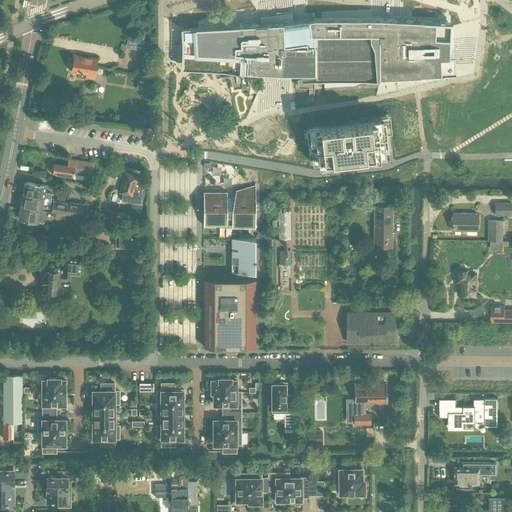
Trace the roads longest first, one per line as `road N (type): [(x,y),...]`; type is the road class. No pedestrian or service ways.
road 1 (residential): [(422,360),(426,155),(318,174),(153,151)]
road 2 (residential): [(198,362),(422,360)]
road 3 (residential): [(153,151),(152,362)]
road 4 (residential): [(421,511),(422,360)]
road 5 (residential): [(13,134),(153,151)]
road 6 (tertiary): [(13,134),(36,0)]
